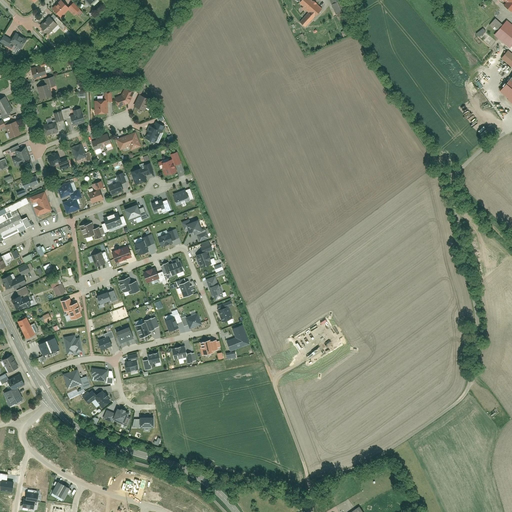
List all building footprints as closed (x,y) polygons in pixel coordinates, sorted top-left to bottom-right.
[(59,0),(56,0),(49,6),(57,15),(66,7),(59,0)] [(311,0),(296,0),(296,1),(306,9),(296,21),(302,27),(320,7),(311,0)] [(339,0),(328,0),(334,13),(343,9),(339,0)] [(511,0),(503,0),(506,3),(504,6),(511,12),(511,0)] [(70,1),(65,6),(71,13),(77,8),(70,1)] [(47,14),(36,24),(45,33),(55,23),(47,14)] [(511,66),(511,24),(507,21),(496,34),(495,35),(510,48),(501,58),(511,66)] [(476,36),(483,30),(480,26),(473,31),(476,36)] [(24,37),(12,31),(9,37),(1,33),(0,34),(0,41),(7,45),(9,42),(19,47),(24,37)] [(41,65),(29,68),(32,78),(44,74),(41,65)] [(44,82),(33,86),(37,98),(49,94),(47,86),(53,84),(50,75),(42,77),(44,82)] [(511,82),(509,80),(499,91),(508,99),(507,100),(511,104),(511,82)] [(131,90),(122,86),(119,94),(112,96),(115,106),(125,102),(131,90)] [(102,98),(92,98),(93,112),(106,112),(105,100),(108,100),(108,90),(102,90),(102,98)] [(147,97),(136,93),(131,105),(142,109),(147,97)] [(0,105),(0,113),(11,109),(8,102),(0,105)] [(71,113),(68,114),(71,124),(82,120),(78,106),(70,109),(71,113)] [(14,118),(2,123),(8,137),(19,132),(14,118)] [(53,120),(41,123),(44,134),(56,130),(53,120)] [(151,126),(147,124),(141,136),(152,141),(156,133),(159,134),(163,125),(154,120),(151,126)] [(133,130),(113,138),(117,149),(126,145),(128,149),(139,145),(133,130)] [(104,132),(88,138),(94,153),(99,151),(98,147),(109,143),(104,132)] [(81,141),(68,146),(73,159),(83,156),(85,161),(90,159),(86,149),(84,150),(81,141)] [(32,161),(27,145),(19,148),(18,145),(9,149),(10,153),(13,152),(15,157),(11,159),(15,167),(32,161)] [(58,150),(44,155),(47,163),(61,158),(58,150)] [(165,159),(162,160),(162,158),(154,160),(157,168),(159,167),(162,174),(171,171),(170,168),(173,166),(172,165),(177,163),(173,150),(167,152),(171,162),(167,164),(165,159)] [(139,166),(128,170),(133,183),(144,178),(143,174),(153,171),(149,161),(141,164),(142,167),(140,168),(139,166)] [(115,180),(104,184),(108,194),(121,189),(119,183),(124,181),(120,171),(113,174),(115,180)] [(10,180),(7,174),(1,177),(3,183),(10,180)] [(32,174),(19,180),(21,187),(35,181),(32,174)] [(86,191),(90,201),(101,197),(97,187),(101,186),(98,179),(90,182),(92,188),(86,191)] [(66,193),(67,195),(78,191),(76,187),(71,189),(67,180),(53,185),(58,196),(66,193)] [(188,188),(173,193),(178,205),(192,200),(188,188)] [(41,190),(26,195),(29,202),(34,200),(36,204),(30,206),(34,215),(49,209),(41,190)] [(78,191),(67,195),(69,198),(60,201),(64,212),(79,206),(75,197),(80,195),(78,191)] [(162,199),(151,202),(154,211),(164,207),(166,211),(171,210),(168,203),(164,205),(162,199)] [(0,238),(29,225),(24,215),(19,217),(15,208),(0,215),(0,238)] [(136,209),(123,213),(128,225),(139,221),(140,223),(145,221),(142,212),(137,214),(136,209)] [(118,212),(103,218),(108,231),(123,226),(118,212)] [(198,217),(191,220),(190,218),(180,222),(183,229),(187,228),(189,232),(192,231),(194,234),(203,230),(198,217)] [(92,221),(80,225),(84,237),(95,234),(96,238),(104,235),(100,225),(94,227),(92,221)] [(156,242),(159,250),(170,247),(169,243),(178,241),(175,232),(167,234),(169,238),(156,242)] [(133,246),(137,258),(147,255),(145,250),(149,248),(146,238),(141,240),(142,243),(133,246)] [(203,251),(196,254),(201,267),(211,263),(207,252),(214,250),(211,242),(201,246),(203,251)] [(151,252),(150,252),(150,255),(158,252),(156,244),(150,246),(151,252)] [(42,256),(46,254),(43,245),(38,247),(42,256)] [(13,247),(2,253),(5,258),(16,253),(13,247)] [(110,254),(114,267),(131,261),(126,248),(110,254)] [(99,252),(90,256),(95,268),(104,265),(103,262),(107,261),(104,253),(100,254),(99,252)] [(26,262),(36,259),(34,253),(24,257),(26,262)] [(181,257),(163,264),(167,277),(186,271),(181,257)] [(25,262),(17,265),(19,272),(28,268),(25,262)] [(218,272),(225,269),(222,263),(215,266),(218,272)] [(158,267),(145,272),(148,282),(162,278),(158,267)] [(215,275),(205,278),(212,297),(214,296),(215,300),(225,296),(220,281),(217,282),(215,275)] [(11,276),(2,280),(7,289),(13,286),(15,289),(26,284),(22,276),(13,281),(11,276)] [(54,295),(63,290),(59,282),(57,283),(54,277),(47,281),(54,295)] [(131,277),(120,281),(125,293),(130,291),(131,295),(142,291),(138,281),(133,283),(131,277)] [(195,294),(189,279),(183,281),(182,278),(175,281),(177,285),(179,284),(184,297),(195,294)] [(21,294),(23,298),(30,295),(28,288),(25,289),(24,286),(19,288),(22,294),(21,294)] [(21,294),(13,298),(17,309),(30,303),(28,299),(24,301),(21,294)] [(106,294),(94,298),(97,307),(109,303),(106,294)] [(69,301),(61,304),(64,315),(67,314),(70,324),(81,320),(75,304),(70,306),(69,301)] [(219,309),(217,310),(222,322),(233,318),(228,304),(224,305),(223,302),(217,304),(219,309)] [(51,312),(41,315),(45,323),(54,319),(51,312)] [(200,313),(188,317),(192,329),(204,325),(200,313)] [(145,321),(136,324),(141,338),(152,334),(150,330),(159,327),(155,315),(144,319),(145,321)] [(26,316),(17,320),(26,339),(35,334),(26,316)] [(177,316),(168,320),(172,331),(181,327),(177,316)] [(130,325),(116,330),(121,342),(135,337),(130,325)] [(247,346),(239,327),(229,331),(232,340),(224,343),(228,354),(247,346)] [(96,340),(101,352),(110,349),(108,342),(113,340),(111,333),(103,336),(103,338),(96,340)] [(78,334),(66,337),(69,354),(76,353),(75,351),(78,350),(78,352),(85,351),(82,337),(78,337),(78,334)] [(54,338),(39,345),(44,357),(60,350),(54,338)] [(209,339),(200,340),(203,355),(213,353),(212,350),(220,349),(218,340),(210,342),(209,339)] [(185,345),(172,348),(174,360),(186,357),(187,363),(197,361),(194,351),(187,352),(185,345)] [(143,360),(145,370),(151,368),(150,364),(161,361),(159,350),(148,353),(149,358),(143,360)] [(15,367),(9,355),(0,359),(6,371),(15,367)] [(123,365),(125,375),(137,373),(135,363),(137,363),(136,357),(126,360),(127,364),(123,365)] [(107,372),(91,369),(90,376),(92,376),(92,378),(94,379),(94,381),(105,383),(107,372)] [(77,371),(63,375),(68,390),(80,387),(81,391),(90,388),(87,377),(80,379),(77,371)] [(24,386),(17,373),(5,379),(10,388),(13,392),(15,391),(24,386)] [(97,386),(82,397),(89,406),(94,402),(101,410),(110,402),(97,386)] [(13,392),(10,388),(3,392),(11,405),(21,400),(15,391),(13,392)] [(115,411),(106,407),(102,417),(113,422),(114,421),(126,426),(131,417),(128,415),(130,411),(126,409),(127,408),(119,404),(119,406),(117,406),(115,411)] [(151,418),(136,418),(136,428),(151,429),(151,418)] [(38,486),(40,474),(29,473),(29,476),(28,476),(27,481),(28,481),(27,484),(38,486)] [(1,490),(12,492),(13,482),(2,481),(1,490)] [(64,485),(58,481),(52,492),(58,495),(64,485)] [(70,488),(64,485),(58,495),(64,499),(70,488)]
